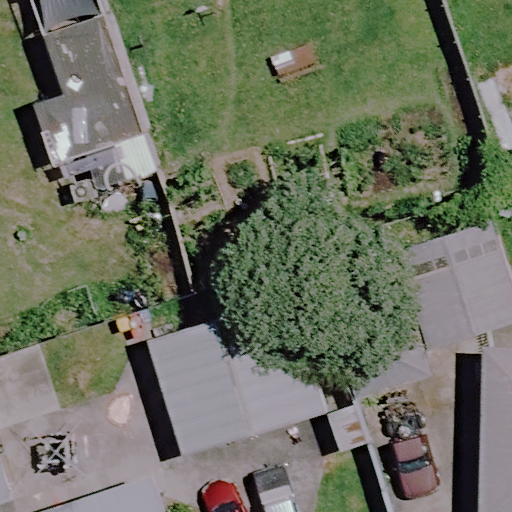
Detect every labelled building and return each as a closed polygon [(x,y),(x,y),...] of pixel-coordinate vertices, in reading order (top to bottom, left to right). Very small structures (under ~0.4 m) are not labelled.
[(156,148),(105,6),(3,43),(55,185),(156,148)] [(511,326),(511,298),(486,213),(375,246),(312,266),(353,403),(428,381),(420,354),(511,326)] [(320,419),(287,303),(148,343),(181,459),(320,419)] [(511,511),(511,355),(485,355),(482,511),(511,511)] [(0,508),(10,504),(0,477),(0,508)] [(159,511),(149,479),(42,511),(159,511)]
